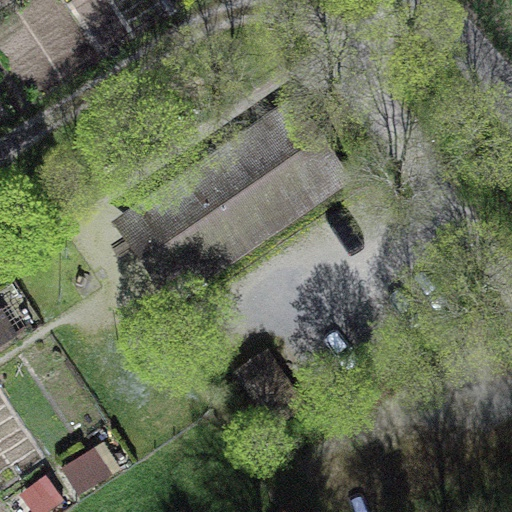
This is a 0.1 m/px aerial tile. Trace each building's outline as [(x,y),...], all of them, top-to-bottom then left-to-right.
[(122,227),(171,297),(341,180),(292,110),(235,150),(249,170),(203,202),(189,181),(122,227)] [(0,347),(24,332),(4,301),(0,303),(0,347)] [(266,357),(240,375),(275,425),(300,407),(266,357)] [(118,472),(97,441),(64,463),(84,494),(118,472)] [(63,492),(48,470),(26,486),(41,509),(63,492)]
